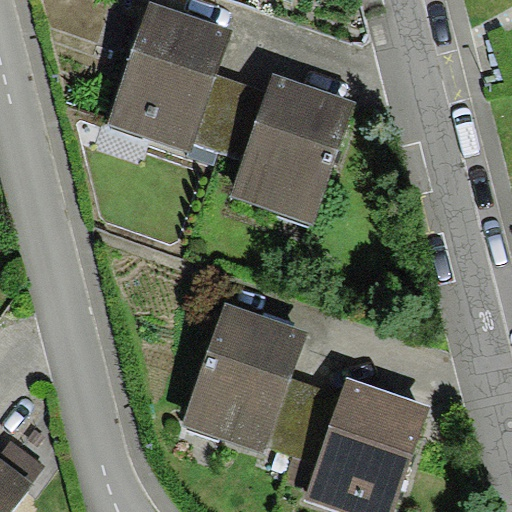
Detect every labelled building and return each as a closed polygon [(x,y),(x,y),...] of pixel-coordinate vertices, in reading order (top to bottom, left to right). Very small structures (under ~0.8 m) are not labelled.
[(227,39),(154,17),(120,125),(193,147),(227,39)] [(349,109),(277,88),(243,201),(314,222),(349,109)] [(298,339),(228,319),(195,430),(265,450),(298,339)] [(388,511),(419,412),(351,392),(317,504),(343,511),(388,511)] [(0,511),(2,511),(34,466),(10,449),(0,463),(0,511)]
